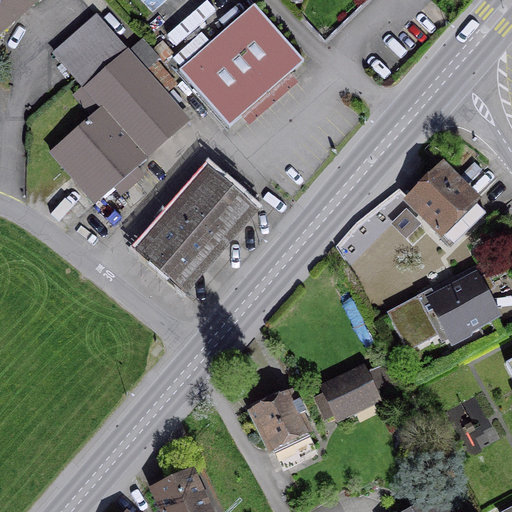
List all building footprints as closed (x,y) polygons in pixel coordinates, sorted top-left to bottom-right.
[(0,0),(0,30),(34,0),(0,0)] [(229,128),(304,62),(255,6),(179,72),(229,128)] [(55,54),(76,79),(118,42),(97,19),(55,54)] [(128,54),(144,73),(159,60),(143,40),(128,54)] [(187,122),(144,73),(128,54),(118,42),(76,79),(103,109),(52,154),(95,202),(126,175),(134,184),(144,175),(136,166),(187,122)] [(444,171),(411,203),(454,244),(485,214),(444,171)] [(209,176),(143,252),(185,288),(251,212),(209,176)] [(404,337),(441,318),(452,339),(495,316),(475,278),(432,301),(430,295),(393,315),(404,337)] [(317,398),(327,420),(374,397),(363,374),(317,398)] [(289,394),(254,410),(271,447),(276,445),(286,465),(315,451),(299,416),(305,413),(297,395),(291,398),(289,394)] [(165,477),(153,482),(155,489),(165,511),(205,511),(189,473),(167,483),(165,477)] [(451,511),(441,493),(405,511),(451,511)]
